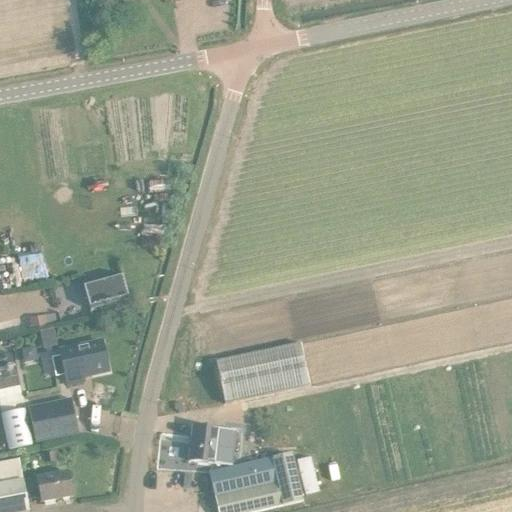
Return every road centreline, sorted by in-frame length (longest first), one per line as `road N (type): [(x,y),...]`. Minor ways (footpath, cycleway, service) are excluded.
road 1 (unclassified): [(134,511),(155,381),(251,52)]
road 2 (unknown): [(175,311),(511,242)]
road 3 (unclassified): [(251,52),(505,0)]
road 4 (unclassified): [(0,97),(251,52)]
